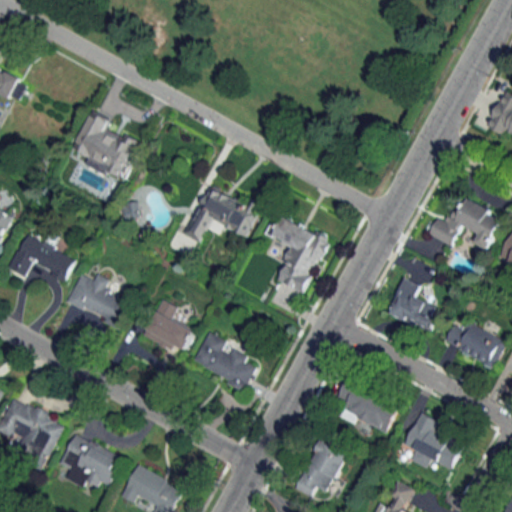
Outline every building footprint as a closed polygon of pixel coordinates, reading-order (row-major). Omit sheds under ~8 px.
[(30,80),(0,67),(0,90),(21,100),(30,80)] [(489,127),(511,137),(511,92),(506,90),(489,127)] [(114,121),(94,111),(76,147),(92,155),(88,164),(117,178),(135,141),(110,129),(114,121)] [(249,238),(264,208),(212,183),(186,234),(203,242),(210,229),(222,234),(226,226),(249,238)] [(506,216),(469,199),(457,224),(439,216),(430,235),(454,246),(464,226),(482,234),(478,242),(491,248),(506,216)] [(141,202),(126,202),(126,219),(141,219),(141,202)] [(0,245),(14,219),(0,211),(0,245)] [(306,293),(335,240),(286,214),(279,228),(272,224),(268,233),(295,247),(278,279),(306,293)] [(78,258),(56,248),(61,239),(51,234),(47,243),(28,233),(11,268),(28,277),(34,264),(67,280),(78,258)] [(511,233),(500,259),(511,264),(511,233)] [(82,274),(69,302),(122,328),(134,303),(108,290),(113,280),(99,273),(96,281),(82,274)] [(389,313),(431,332),(441,308),(416,297),(422,285),(405,278),(389,313)] [(146,337),(176,350),(178,345),(189,350),(198,329),(176,319),(182,306),(163,298),(146,337)] [(497,367),(509,342),(459,318),(447,344),(497,367)] [(230,340),(211,331),(195,363),(247,390),(258,367),(248,362),(250,358),(228,346),(230,340)] [(338,403),(346,406),(341,416),(359,424),(361,418),(390,431),(402,405),(348,381),(338,403)] [(51,459),(69,422),(15,396),(0,427),(0,429),(23,440),(21,445),(51,459)] [(433,459),(453,469),(464,444),(435,431),(440,420),(422,412),(407,444),(418,449),(413,460),(429,467),(433,459)] [(126,456),(77,432),(62,463),(72,468),(66,478),(86,488),(90,479),(109,489),(126,456)] [(297,488),(312,497),(318,488),(328,494),(352,455),(326,439),(297,488)] [(175,511),(188,488),(139,463),(123,496),(138,503),(141,496),(158,504),(154,511),(175,511)] [(417,511),(408,508),(417,488),(400,481),(390,507),(382,503),(378,511),(417,511)]
